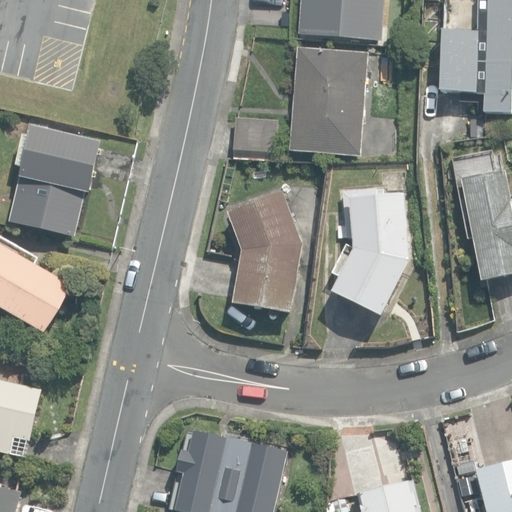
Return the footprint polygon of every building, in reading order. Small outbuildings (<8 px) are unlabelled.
[(302,0),(300,35),(382,42),(385,0),(302,0)] [(388,48),(405,49),(407,24),(415,25),(416,0),(394,0),(392,23),(390,23),(388,35),(389,35),(388,48)] [(486,113),(511,113),(511,0),(478,0),(478,31),(444,30),(442,93),(486,94),(486,113)] [(290,152),(362,157),(369,54),(298,48),(290,152)] [(235,159),(276,161),(278,119),(237,117),(235,159)] [(11,223),(77,238),(88,193),(92,194),(104,143),(34,127),(32,138),(26,137),(19,166),(24,168),(11,223)] [(221,202),(229,204),(238,163),(231,160),(221,202)] [(475,238),(484,284),(511,277),(511,195),(507,171),(504,172),(503,167),(458,176),(470,239),(475,238)] [(334,293),(384,318),(412,261),(407,195),(378,198),(378,189),(344,192),(348,238),(354,237),(355,248),(352,246),(337,276),(341,278),(334,293)] [(237,305),(295,317),(307,248),(287,194),(231,214),(242,245),(239,247),(238,261),(244,261),(237,305)] [(0,306),(47,334),(75,286),(37,265),(39,259),(40,259),(0,236),(0,306)] [(0,450),(13,454),(16,438),(33,442),(44,391),(0,380),(0,450)] [(278,511),(292,453),(196,432),(191,453),(185,451),(180,474),(187,476),(179,511),(182,511),(181,511),(278,511)] [(488,511),(511,511),(511,464),(479,472),(486,499),(488,511)] [(419,511),(418,507),(421,506),(418,494),(414,495),(411,483),(360,495),(364,511),(419,511)] [(0,511),(20,511),(25,492),(0,486),(0,511)] [(470,502),(472,511),(488,511),(485,499),(470,502)]
